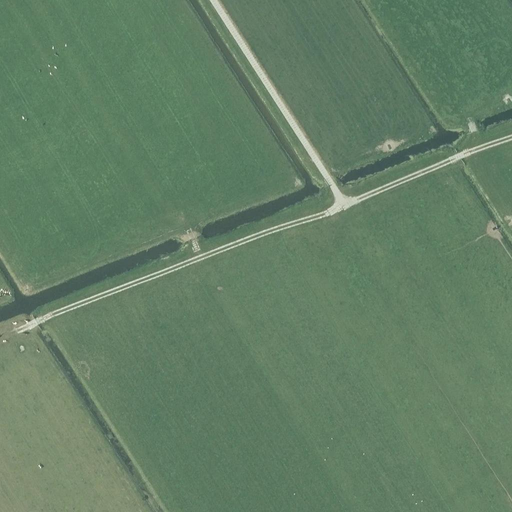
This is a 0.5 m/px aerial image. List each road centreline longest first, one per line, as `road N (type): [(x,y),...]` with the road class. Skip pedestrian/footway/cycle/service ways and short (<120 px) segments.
road 1 (track): [(343,205),(0,337)]
road 2 (track): [(343,205),(210,0)]
road 3 (track): [(511,139),(343,205)]
